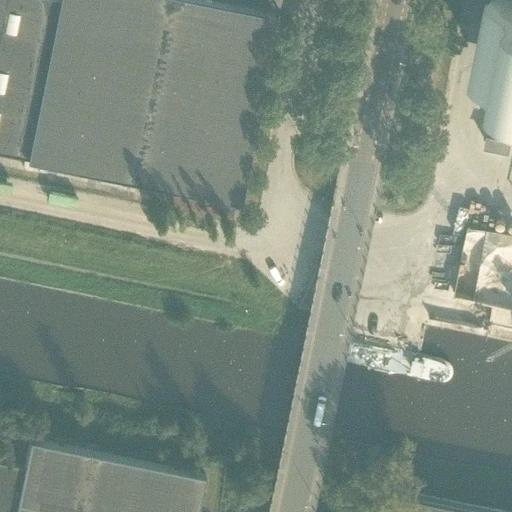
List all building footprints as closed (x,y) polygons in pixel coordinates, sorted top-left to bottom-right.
[(0,0),(0,150),(236,198),(237,198),(275,15),(201,0),(0,0)] [(511,0),(489,0),(476,62),(494,66),(495,66),(501,67),(511,69),(511,0)] [(486,144),(507,148),(509,139),(508,138),(511,117),(511,93),(498,91),(489,135),(488,134),(486,144)] [(23,465),(13,511),(195,511),(203,473),(30,438),(24,465),(23,465)] [(0,511),(13,511),(23,465),(0,460),(0,511)] [(511,511),(389,488),(384,511),(511,511)]
